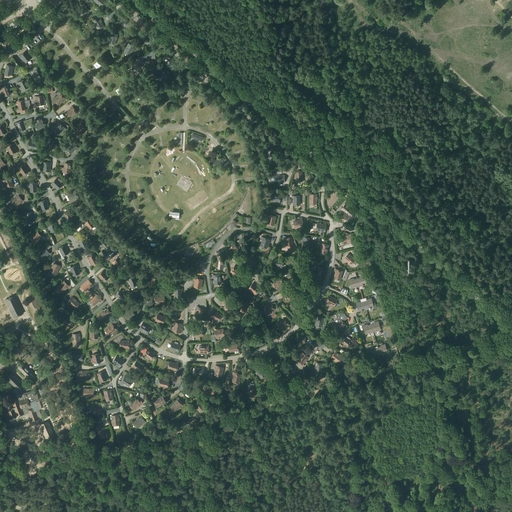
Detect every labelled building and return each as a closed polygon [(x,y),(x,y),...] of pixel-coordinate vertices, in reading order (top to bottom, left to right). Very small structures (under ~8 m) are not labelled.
[(82,2),(77,7),(84,15),(89,10),(82,2)] [(121,15),(117,20),(124,26),(129,21),(121,15)] [(99,17),(92,20),(97,30),(104,26),(99,17)] [(21,19),(18,21),(23,29),(26,27),(21,19)] [(10,30),(6,33),(12,41),(16,38),(10,30)] [(77,32),(72,43),(77,45),(81,34),(77,32)] [(110,32),(108,43),(115,44),(118,34),(110,32)] [(144,33),(140,38),(147,44),(152,39),(144,33)] [(53,40),(42,47),(44,51),(55,44),(53,40)] [(129,44),(124,52),(130,56),(135,47),(129,44)] [(25,51),(19,56),(20,58),(22,57),(26,62),(31,58),(25,51)] [(55,55),(58,60),(66,55),(63,51),(55,55)] [(171,58),(166,62),(172,70),(177,65),(171,58)] [(139,59),(132,67),(138,71),(144,63),(139,59)] [(73,62),(63,68),(65,72),(75,66),(73,62)] [(7,65),(4,73),(11,75),(12,69),(14,70),(15,67),(7,65)] [(39,67),(32,71),(33,74),(35,73),(38,78),(44,75),(39,67)] [(157,68),(151,71),(155,80),(162,77),(157,68)] [(73,80),(75,83),(85,77),(82,73),(73,80)] [(25,79),(17,83),(19,85),(20,84),(23,90),(29,87),(25,79)] [(8,85),(0,88),(1,91),(2,90),(4,96),(11,94),(8,85)] [(84,92),(86,96),(96,90),(94,86),(84,92)] [(59,96),(54,100),(59,105),(60,104),(60,105),(62,103),(61,102),(65,98),(59,92),(57,94),(59,96)] [(43,95),(35,97),(35,99),(37,99),(38,105),(44,104),(43,95)] [(29,99),(16,102),(16,104),(18,104),(19,110),(26,109),(25,107),(30,106),(29,99)] [(71,109),(66,113),(71,118),(77,113),(72,106),(70,108),(71,109)] [(208,120),(212,122),(216,111),(212,110),(208,120)] [(39,122),(35,125),(39,131),(46,125),(41,118),(38,120),(39,122)] [(220,131),(228,122),(225,119),(217,128),(220,131)] [(23,121),(15,123),(16,126),(17,125),(19,131),(26,129),(23,121)] [(58,126),(54,130),(59,134),(62,131),(62,132),(64,130),(63,129),(65,127),(58,122),(56,124),(58,126)] [(80,126),(75,131),(80,135),(86,129),(80,123),(78,125),(80,126)] [(130,132),(137,139),(140,136),(133,129),(130,132)] [(228,137),(231,141),(240,134),(237,130),(228,137)] [(193,133),(191,137),(202,141),(203,137),(193,133)] [(29,141),(27,149),(30,150),(31,148),(37,149),(38,143),(29,141)] [(72,142),(66,149),(71,154),(75,149),(77,150),(79,148),(72,142)] [(14,143),(7,147),(11,155),(17,151),(14,146),(15,145),(14,143)] [(48,143),(47,151),(49,152),(50,150),(56,151),(57,145),(48,143)] [(206,154),(214,146),(212,143),(203,151),(206,154)] [(278,159),(275,149),(269,151),(272,161),(278,159)] [(141,153),(139,157),(150,161),(152,157),(141,153)] [(222,156),(213,163),(215,166),(224,159),(222,156)] [(44,162),(43,171),(50,171),(50,165),(52,165),(52,162),(44,162)] [(25,163),(18,168),(23,175),(29,172),(25,166),(27,165),(25,163)] [(65,163),(63,172),(70,173),(71,167),(73,167),(73,165),(65,163)] [(302,170),(295,171),(296,181),(304,181),(303,173),(302,170)] [(9,176),(3,179),(7,188),(13,185),(9,176)] [(56,179),(50,185),(52,187),(53,185),(58,190),(63,185),(56,179)] [(30,183),(26,184),(27,188),(30,187),(30,192),(37,191),(36,185),(38,185),(38,182),(30,183)] [(75,191),(67,194),(70,200),(76,198),(76,199),(79,198),(75,191)] [(271,193),(271,201),(277,201),(277,203),(280,203),(281,194),(271,193)] [(309,194),(309,204),(317,204),(317,194),(309,194)] [(18,195),(11,202),(15,207),(23,201),(18,195)] [(291,195),(291,197),(291,199),(293,199),(293,205),(301,205),(301,195),(291,195)] [(48,199),(40,202),(42,210),(49,208),(47,202),(49,202),(48,199)] [(346,203),(340,209),(346,214),(344,217),(348,221),(354,215),(353,213),(355,210),(346,203)] [(116,216),(127,211),(125,206),(114,211),(116,216)] [(157,206),(147,212),(149,216),(160,211),(157,206)] [(173,210),(184,215),(186,212),(176,206),(173,210)] [(72,210),(64,213),(67,222),(74,219),(71,214),(73,213),(72,210)] [(209,221),(217,214),(215,212),(208,219),(209,221)] [(165,215),(156,223),(160,226),(168,218),(165,215)] [(267,215),(267,217),(268,218),(267,224),(274,225),(276,216),(267,215)] [(92,216),(83,223),(85,225),(86,224),(90,229),(95,225),(94,224),(96,222),(92,216)] [(124,226),(128,230),(136,222),(133,218),(124,226)] [(299,220),(293,222),(295,228),(304,226),(301,218),(299,218),(299,220)] [(233,219),(226,227),(229,231),(237,222),(233,219)] [(56,221),(48,224),(51,232),(58,230),(56,224),(57,224),(56,221)] [(172,234),(178,224),(174,221),(168,231),(172,234)] [(317,223),(316,230),(325,232),(326,223),(323,223),(323,225),(317,223)] [(142,238),(146,232),(142,229),(138,236),(142,238)] [(37,232),(30,239),(35,244),(42,237),(37,232)] [(351,234),(341,238),(343,244),(353,241),(351,234)] [(262,240),(260,246),(267,248),(269,239),(261,237),(261,239),(262,240)] [(291,237),(283,239),(284,242),(285,241),(287,247),(293,246),(291,237)] [(302,237),(302,240),(304,240),(303,246),(309,247),(311,238),(302,237)] [(84,238),(77,241),(78,244),(80,243),(82,249),(88,246),(84,238)] [(105,238),(98,244),(100,246),(101,245),(105,250),(110,245),(107,241),(109,240),(107,238),(105,239),(105,238)] [(212,238),(204,244),(207,247),(215,242),(212,238)] [(239,249),(234,241),(231,243),(232,245),(230,246),(233,250),(234,249),(235,251),(239,249)] [(320,243),(320,245),(321,246),(320,252),(326,254),(328,245),(320,243)] [(66,244),(59,248),(63,256),(69,253),(66,248),(68,247),(66,244)] [(45,248),(38,255),(42,260),(50,253),(45,248)] [(348,253),(344,258),(351,265),(356,260),(348,253)] [(94,254),(87,258),(88,260),(89,260),(92,265),(98,262),(94,254)] [(408,254),(404,260),(411,266),(416,260),(408,254)] [(254,255),(246,259),(247,261),(249,260),(251,266),(257,263),(254,255)] [(118,257),(112,263),(113,265),(115,264),(119,268),(124,264),(118,257)] [(218,258),(217,268),(224,269),(225,259),(218,258)] [(274,259),(273,267),(276,267),(276,266),(282,267),(283,260),(274,259)] [(54,263),(49,272),(56,275),(60,266),(54,263)] [(78,265),(70,267),(73,276),(79,274),(77,268),(79,267),(78,265)] [(235,265),(230,272),(233,274),(234,272),(239,276),(242,270),(235,265)] [(315,269),(314,275),(320,277),(323,269),(315,266),(314,269),(315,269)] [(336,272),(334,278),(340,280),(343,271),(335,269),(334,271),(336,272)] [(104,270),(98,275),(104,282),(109,278),(105,273),(106,272),(104,270)] [(221,275),(212,275),(212,278),(214,278),(214,284),(221,284),(221,275)] [(367,284),(364,275),(361,276),(361,277),(357,278),(359,285),(362,284),(362,285),(367,284)] [(134,276),(126,280),(128,282),(129,281),(132,287),(138,284),(134,276)] [(152,280),(148,284),(152,289),(159,282),(153,276),(151,278),(152,280)] [(194,278),(194,280),(195,281),(194,287),(200,288),(202,280),(194,278)] [(278,281),(274,285),(278,290),(285,284),(279,278),(277,280),(278,281)] [(359,285),(357,278),(353,280),(353,279),(349,280),(351,288),(356,287),(356,286),(359,285)] [(88,280),(80,286),(85,291),(93,285),(88,280)] [(64,281),(57,288),(62,293),(69,286),(64,281)] [(254,282),(248,288),(255,294),(259,289),(255,285),(256,284),(254,282)] [(175,289),(175,298),(181,298),(181,291),(183,291),(183,289),(175,289)] [(291,291),(286,294),(289,300),(297,296),(293,289),(291,290),(291,291)] [(120,290),(114,296),(116,298),(118,297),(122,301),(127,296),(120,290)] [(96,295),(90,301),(94,306),(99,301),(100,303),(102,301),(96,295)] [(161,297),(155,298),(156,304),(165,303),(164,295),(161,295),(161,297)] [(13,296),(4,300),(13,318),(22,314),(13,296)] [(329,296),(326,303),(328,305),(329,303),(334,306),(337,300),(329,296)] [(72,297),(67,302),(74,309),(79,304),(72,297)] [(374,307),(371,298),(367,299),(368,300),(364,301),(366,308),(369,307),(369,308),(371,308),(374,307)] [(230,299),(222,301),(223,304),(224,304),(226,310),(233,308),(230,299)] [(366,308),(364,301),(360,303),(360,302),(356,303),(358,311),(362,310),(363,310),(363,309),(366,308)] [(241,302),(240,311),(247,312),(247,305),(249,306),(249,303),(241,302)] [(302,303),(294,307),(297,313),(302,310),(303,311),(306,310),(302,303)] [(271,304),(264,308),(268,316),(270,314),(269,313),(275,309),(271,304)] [(197,310),(193,315),(199,318),(204,311),(197,306),(195,309),(197,310)] [(108,309),(98,316),(101,320),(110,312),(108,309)] [(127,309),(123,311),(127,321),(130,319),(129,318),(135,315),(132,309),(128,311),(127,309)] [(213,311),(210,318),(212,320),(213,318),(219,321),(221,315),(213,311)] [(158,314),(155,321),(164,324),(165,321),(167,322),(169,319),(166,318),(167,316),(164,315),(163,317),(158,314)] [(64,315),(60,321),(68,327),(72,321),(64,315)] [(254,319),(250,323),(254,328),(261,321),(255,315),(253,317),(254,319)] [(315,316),(315,319),(317,319),(315,325),(322,327),(324,318),(315,316)] [(345,325),(340,318),(338,320),(337,319),(334,321),(334,325),(332,326),(338,333),(340,331),(339,330),(345,325)] [(284,319),(277,325),(283,332),(285,330),(283,328),(288,324),(284,319)] [(144,321),(139,329),(147,333),(150,328),(145,325),(146,323),(144,321)] [(381,330),(378,321),(374,322),(375,323),(371,324),(373,331),(376,330),(376,331),(377,331),(381,330)] [(175,322),(173,331),(181,333),(182,330),(180,330),(182,324),(175,322)] [(110,326),(105,330),(110,335),(117,329),(111,323),(109,325),(110,326)] [(373,331),(371,324),(367,326),(366,325),(363,326),(365,334),(369,333),(370,333),(370,332),(373,331)] [(199,329),(193,330),(194,337),(203,336),(202,327),(199,328),(199,329)] [(97,329),(89,330),(89,333),(91,333),(91,339),(98,338),(97,329)] [(223,329),(214,331),(216,339),(219,338),(218,337),(224,335),(223,329)] [(296,334),(294,341),(304,344),(306,337),(296,334)] [(345,336),(339,346),(341,347),(343,343),(349,347),(352,341),(345,336)] [(258,339),(252,342),(255,348),(263,344),(260,337),(257,338),(258,339)] [(120,341),(120,347),(129,348),(129,339),(126,339),(126,341),(120,341)] [(172,342),(170,349),(178,352),(181,344),(178,343),(178,344),(178,343),(175,342),(174,343),(172,342)] [(234,344),(228,346),(230,352),(238,350),(237,342),(234,342),(234,344)] [(388,353),(385,344),(381,345),(382,346),(378,347),(380,354),(383,353),(383,354),(384,354),(388,353)] [(199,346),(199,353),(208,353),(208,345),(206,345),(205,346),(199,346)] [(376,355),(380,354),(378,347),(374,349),(373,348),(369,349),(372,357),(375,356),(376,356),(377,356),(376,355)] [(147,349),(144,354),(151,360),(156,353),(153,351),(152,353),(147,349)] [(276,350),(275,355),(278,359),(280,357),(283,358),(285,356),(286,353),(284,350),(281,349),(278,351),(276,350)] [(335,352),(331,358),(339,364),(343,358),(335,352)] [(93,358),(90,358),(92,364),(94,363),(94,364),(102,362),(102,359),(100,359),(98,353),(92,355),(93,358)] [(302,353),(297,361),(303,365),(308,357),(302,353)] [(116,356),(112,362),(116,364),(114,367),(117,369),(119,367),(120,367),(125,360),(122,358),(121,360),(116,356)] [(136,361),(131,368),(134,370),(135,368),(140,372),(144,367),(136,361)] [(169,362),(168,368),(176,371),(179,363),(176,362),(175,364),(169,362)] [(316,363),(314,373),(321,374),(323,364),(316,363)] [(23,364),(19,369),(31,381),(36,376),(23,364)] [(216,369),(215,375),(221,376),(223,368),(215,365),(215,368),(216,369)] [(195,368),(194,374),(203,376),(204,367),(201,367),(201,369),(195,368)] [(261,367),(254,372),(256,374),(258,373),(261,378),(266,375),(261,367)] [(105,370),(97,374),(101,382),(107,379),(104,374),(106,373),(105,370)] [(233,372),(232,375),(234,376),(232,382),(238,383),(241,375),(233,372)] [(17,400),(4,405),(10,420),(23,414),(24,415),(24,416),(26,415),(26,413),(28,412),(32,421),(38,419),(38,418),(35,411),(38,408),(36,401),(39,400),(37,390),(23,394),(24,400),(22,400),(21,398),(20,398),(17,391),(18,391),(19,392),(24,386),(10,373),(5,379),(16,389),(14,391),(17,400)] [(41,373),(32,383),(34,385),(43,376),(41,373)] [(125,376),(120,383),(123,385),(124,383),(129,387),(132,381),(125,376)] [(160,379),(159,385),(165,386),(165,388),(167,389),(169,380),(160,379)] [(43,385),(37,387),(38,389),(40,393),(40,395),(46,392),(46,391),(44,385),(43,385)] [(205,385),(203,392),(213,395),(215,388),(205,385)] [(184,386),(181,388),(185,396),(189,394),(184,386)] [(110,390),(104,391),(106,401),(113,400),(110,390)] [(163,396),(154,401),(157,407),(166,402),(163,396)] [(137,399),(129,405),(133,410),(141,404),(137,399)] [(177,400),(170,407),(175,412),(182,405),(177,400)] [(199,401),(194,405),(200,413),(206,409),(199,401)] [(91,407),(89,413),(98,416),(100,410),(91,407)] [(141,417),(133,423),(138,428),(146,422),(141,417)] [(46,422),(40,424),(46,438),(48,438),(52,436),(53,434),(47,421),(46,422)] [(102,426),(96,428),(99,437),(105,435),(102,426)] [(411,475),(401,476),(401,484),(411,483),(411,475)]
